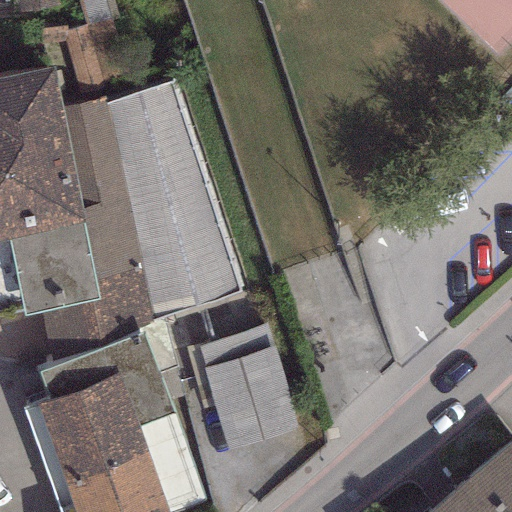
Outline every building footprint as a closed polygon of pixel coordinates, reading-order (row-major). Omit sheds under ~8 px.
[(17,0),(20,15),(58,9),(56,0),(17,0)] [(77,0),(85,27),(104,22),(117,19),(111,0),(77,0)] [(85,27),(60,35),(80,105),(104,100),(105,104),(129,96),(104,22),(85,27)] [(52,67),(0,77),(0,243),(8,242),(24,318),(40,314),(101,302),(97,282),(140,273),(105,104),(104,100),(80,105),(60,109),(52,67)] [(129,96),(105,104),(140,273),(148,322),(239,294),(170,83),(129,96)] [(50,364),(148,322),(140,273),(97,282),(101,302),(40,314),(50,364)] [(267,334),(199,353),(227,455),(295,436),(267,334)] [(142,335),(38,372),(48,399),(21,409),(58,511),(172,511),(202,501),(142,335)] [(511,511),(511,444),(428,511),(511,511)]
